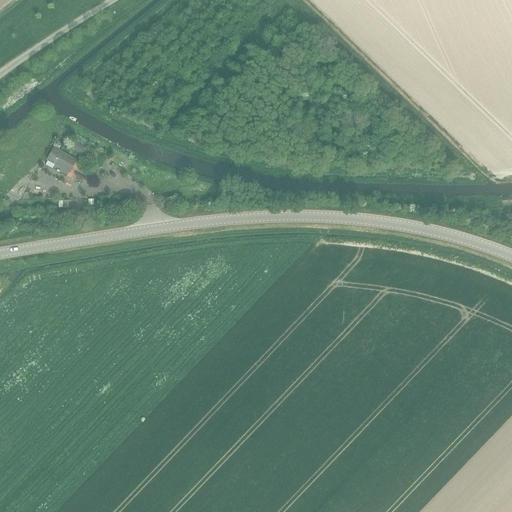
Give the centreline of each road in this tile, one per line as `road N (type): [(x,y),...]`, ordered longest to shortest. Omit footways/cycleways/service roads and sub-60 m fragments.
road 1 (secondary): [(511,256),(435,232),(296,216),(0,252)]
road 2 (unclassified): [(0,74),(114,0)]
